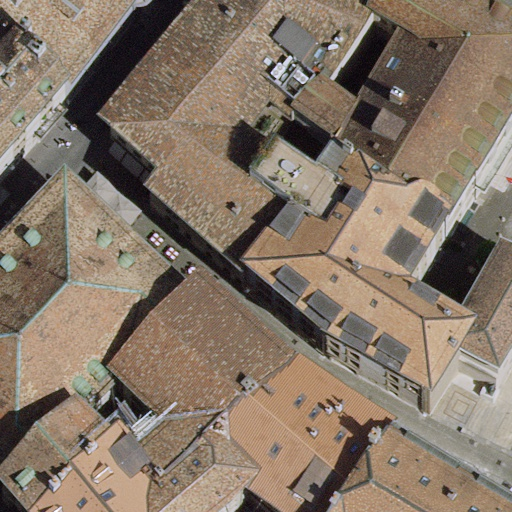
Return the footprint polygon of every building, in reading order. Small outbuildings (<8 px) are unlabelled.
[(128,18),(125,8),(127,0),(0,0),(0,67),(5,72),(10,66),(67,110),(135,25),(128,18)] [(152,210),(252,297),(297,242),(255,213),(264,189),(273,172),(256,162),(247,155),(292,93),(316,116),(330,113),(375,48),(400,2),(392,0),(240,0),(215,26),(191,53),(115,144),(169,193),(152,210)] [(128,18),(135,25),(145,28),(155,25),(162,18),(165,8),(163,0),(127,0),(125,8),(128,18)] [(338,179),(450,241),(506,149),(511,139),(511,49),(426,0),(400,0),(400,2),(375,48),(404,65),(366,126),(354,132),(330,113),(316,116),(303,129),(297,139),(321,155),(343,172),(338,179)] [(0,187),(67,110),(10,66),(5,72),(0,77),(0,187)] [(290,121),(256,162),(273,172),(297,139),(303,129),(290,121)] [(264,189),(286,203),(321,155),(297,139),(273,172),(264,189)] [(432,417),(462,371),(448,362),(460,342),(407,314),(422,290),(434,269),(450,241),(338,179),(309,217),(286,203),(264,189),(255,213),(297,242),(252,297),(332,360),(359,376),(432,417)] [(5,501),(14,511),(70,511),(112,467),(84,435),(118,400),(188,322),(74,215),(78,211),(72,205),(62,205),(58,211),(61,215),(0,279),(0,481),(10,494),(5,501)] [(448,362),(462,371),(502,394),(511,378),(511,275),(504,270),(476,317),(460,342),(448,362)] [(235,445),(296,396),(258,362),(199,309),(188,322),(118,400),(173,452),(141,481),(163,511),(235,445)] [(363,511),(398,460),(381,451),(345,431),(296,396),(235,445),(163,511),(141,481),(122,456),(112,467),(70,511),(363,511)] [(483,511),(398,460),(363,511),(483,511)]
